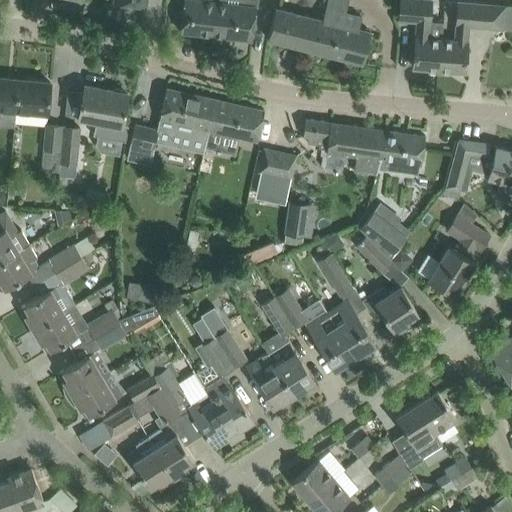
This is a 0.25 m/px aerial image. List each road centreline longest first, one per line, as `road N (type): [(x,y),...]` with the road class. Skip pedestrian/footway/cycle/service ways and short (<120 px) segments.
road 1 (residential): [(511,113),(310,96),(0,24)]
road 2 (residential): [(248,467),(463,326)]
road 3 (residential): [(511,466),(463,326)]
